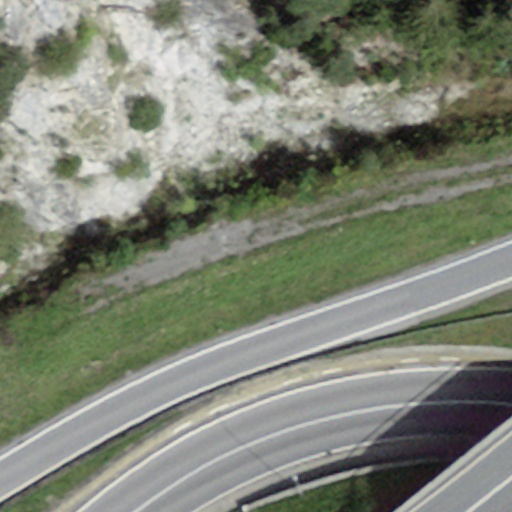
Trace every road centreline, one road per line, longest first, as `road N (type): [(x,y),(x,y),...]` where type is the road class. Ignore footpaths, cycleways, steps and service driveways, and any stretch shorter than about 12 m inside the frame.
road 1 (secondary): [(511,261),(184,375),(0,479)]
road 2 (secondary): [(131,511),(194,470),(345,414),(419,404),(511,407)]
